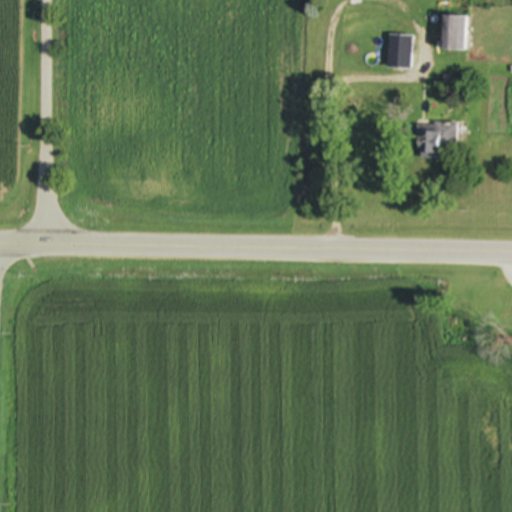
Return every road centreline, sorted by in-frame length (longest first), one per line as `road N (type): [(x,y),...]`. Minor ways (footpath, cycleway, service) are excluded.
road 1 (primary): [(0,243),(511,254)]
road 2 (residential): [(47,243),(47,0)]
